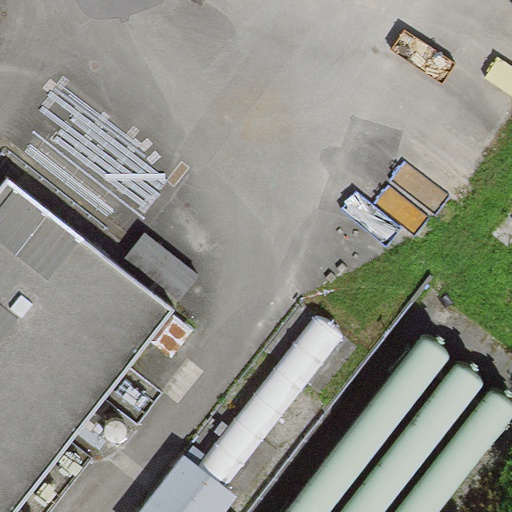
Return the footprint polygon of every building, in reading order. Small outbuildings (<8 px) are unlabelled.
[(0,511),(11,511),(176,306),(10,174),(0,185),(0,511)] [(198,273),(144,230),(125,254),(179,297),(198,273)] [(205,453),(234,475),(343,337),(315,314),(205,453)] [(321,511),(447,351),(421,331),(279,511),(321,511)] [(376,511),(483,376),(456,356),(334,511),(376,511)] [(432,511),(511,410),(511,399),(491,383),(390,511),(432,511)] [(226,511),(243,490),(189,448),(139,511),(226,511)]
